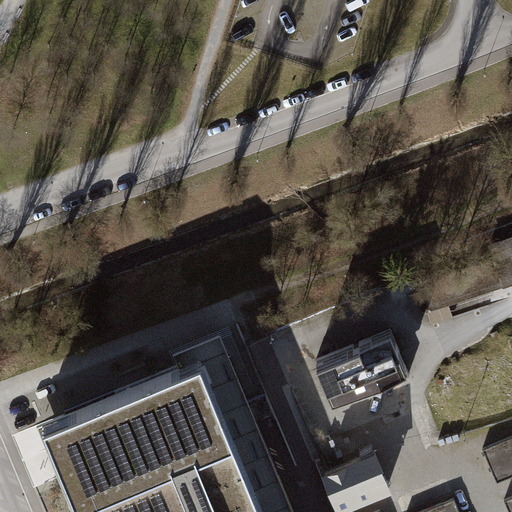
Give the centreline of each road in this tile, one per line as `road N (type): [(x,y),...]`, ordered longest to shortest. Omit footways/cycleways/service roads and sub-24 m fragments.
road 1 (track): [(511,301),(420,344),(421,367),(397,399),(319,428),(303,390)]
road 2 (track): [(420,344),(404,306),(288,351),(303,390)]
road 3 (track): [(397,399),(423,468),(464,470),(482,511)]
road 4 (track): [(188,125),(227,0)]
